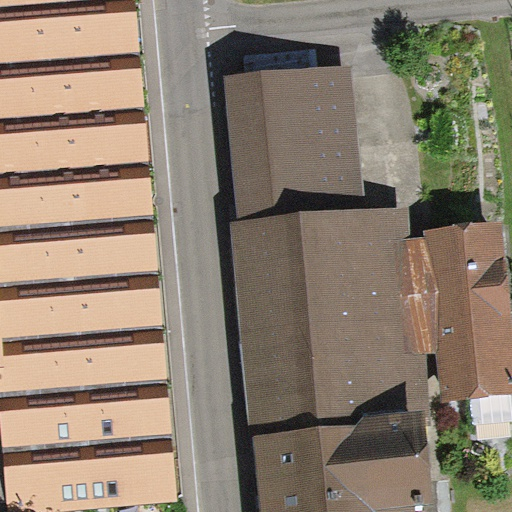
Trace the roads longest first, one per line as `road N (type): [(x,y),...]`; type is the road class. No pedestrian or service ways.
road 1 (tertiary): [(185,27),(223,511)]
road 2 (residential): [(453,0),(185,27)]
